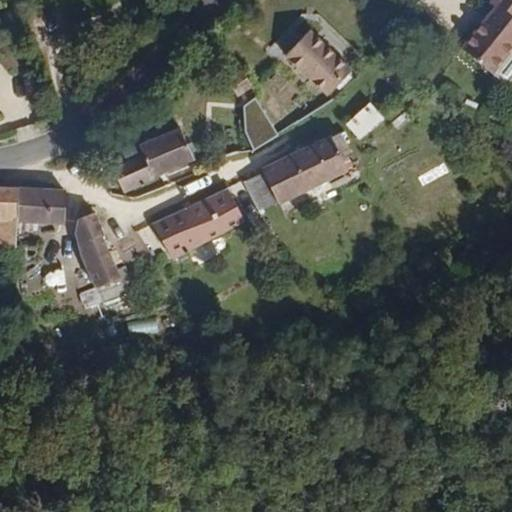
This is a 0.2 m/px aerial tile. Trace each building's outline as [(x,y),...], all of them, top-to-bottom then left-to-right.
[(511,74),(511,0),(510,3),(511,5),(511,13),(481,49),(511,74)] [(346,102),(304,58),(281,78),(324,122),(346,102)] [(235,124),(250,111),(236,95),(221,109),(235,124)] [(372,100),(346,123),(361,140),(387,117),(372,100)] [(198,172),(183,139),(139,161),(141,166),(113,181),(126,204),(198,172)] [(347,182),(330,146),(261,179),(279,215),(347,182)] [(0,224),(12,224),(13,192),(0,190),(0,224)] [(252,226),(236,190),(155,229),(172,265),(252,226)] [(68,232),(67,199),(13,192),(12,224),(12,254),(38,254),(38,235),(68,232)] [(122,290),(110,251),(98,217),(77,223),(106,296),(122,290)]
